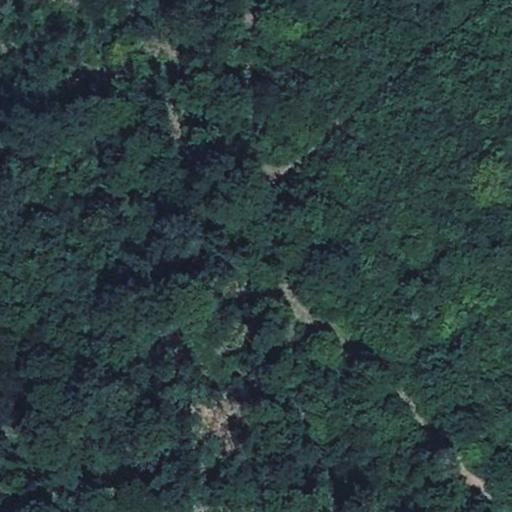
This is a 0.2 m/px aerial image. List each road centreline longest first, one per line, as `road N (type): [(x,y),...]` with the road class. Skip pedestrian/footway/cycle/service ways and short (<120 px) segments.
road 1 (track): [(331,511),(307,475),(282,370),(255,174),(248,0)]
road 2 (track): [(273,303),(383,363),(501,511)]
